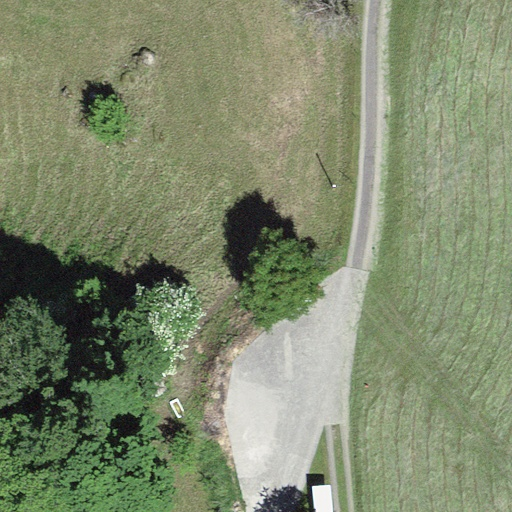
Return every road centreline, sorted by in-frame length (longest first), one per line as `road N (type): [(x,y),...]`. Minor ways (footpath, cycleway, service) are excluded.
road 1 (track): [(286,511),(346,354),(377,110),(377,0)]
road 2 (track): [(347,511),(346,354)]
